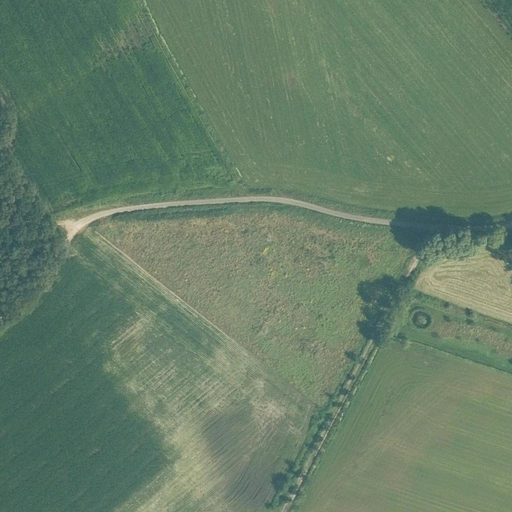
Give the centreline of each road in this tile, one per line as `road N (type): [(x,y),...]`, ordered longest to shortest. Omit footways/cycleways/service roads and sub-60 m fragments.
road 1 (unclassified): [(82,225),(112,213),(248,201),(424,228),(474,232),(511,224)]
road 2 (track): [(273,511),(424,228)]
road 3 (track): [(0,326),(82,225)]
